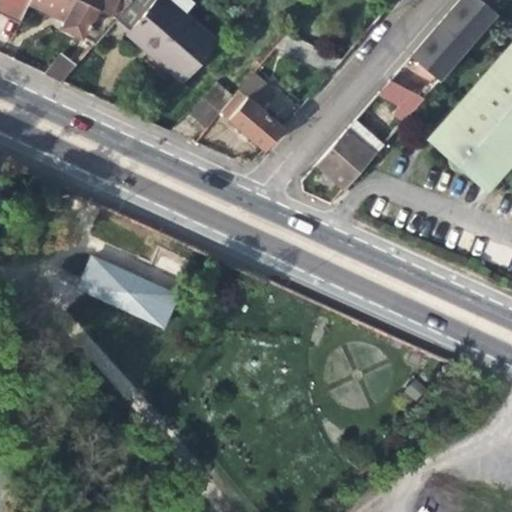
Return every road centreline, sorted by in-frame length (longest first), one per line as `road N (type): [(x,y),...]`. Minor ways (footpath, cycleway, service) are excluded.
road 1 (primary): [(0,126),(511,362)]
road 2 (primary): [(511,322),(246,203)]
road 3 (residential): [(426,0),(246,203)]
road 4 (primary): [(246,203),(0,90)]
